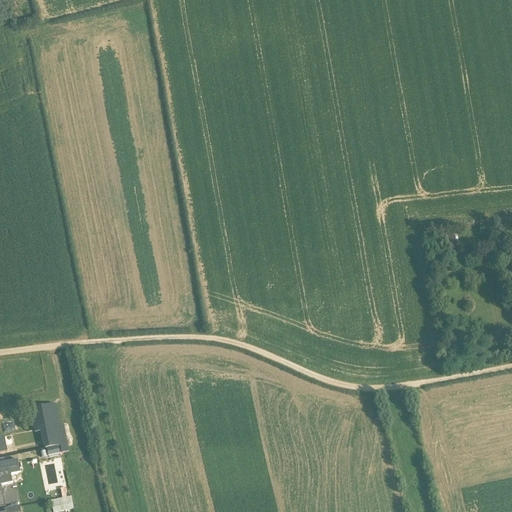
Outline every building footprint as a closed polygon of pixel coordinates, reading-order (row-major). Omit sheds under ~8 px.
[(445,237),(446,243),(444,243),(445,250),(457,249),(457,242),(456,236),(445,237)] [(61,454),(68,453),(63,426),(58,427),(54,405),(31,410),(35,431),(41,430),(45,450),(60,447),(61,454)] [(58,448),(47,450),(48,457),(60,455),(58,448)] [(0,494),(1,495),(0,489),(0,486),(12,484),(11,476),(20,474),(17,462),(0,465),(0,494)] [(64,511),(74,510),(71,497),(51,502),(53,511),(64,511)]
